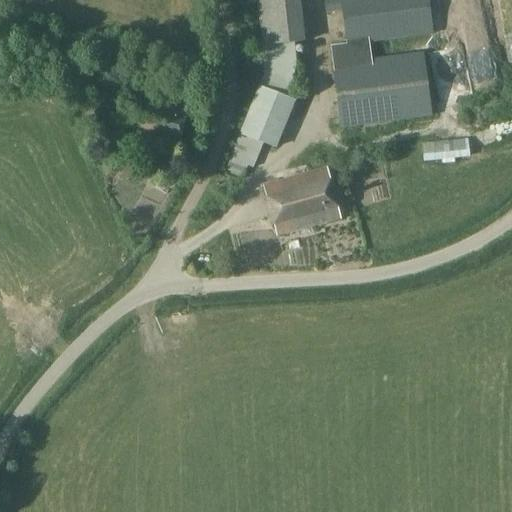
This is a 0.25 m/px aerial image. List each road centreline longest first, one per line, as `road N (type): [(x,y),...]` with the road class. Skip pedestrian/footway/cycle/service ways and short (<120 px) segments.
road 1 (unclassified): [(511,220),(452,254),(367,276),(150,286)]
road 2 (unclassified): [(150,286),(216,143),(231,89),(227,0)]
road 3 (unclassified): [(0,442),(100,322),(150,286)]
